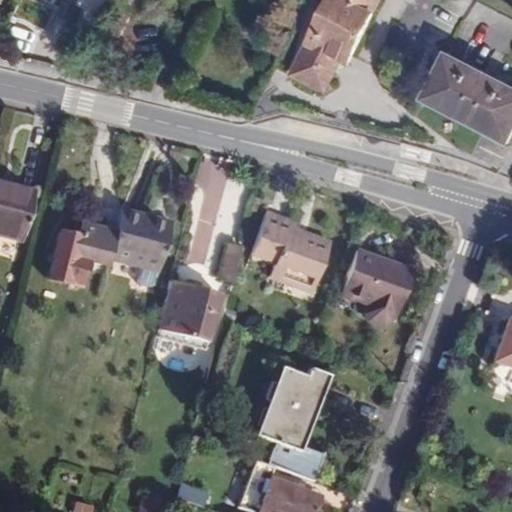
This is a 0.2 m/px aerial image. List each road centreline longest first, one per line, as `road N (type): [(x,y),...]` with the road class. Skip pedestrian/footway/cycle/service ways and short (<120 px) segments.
road 1 (tertiary): [(0,85),(483,205)]
road 2 (residential): [(369,511),(483,205)]
